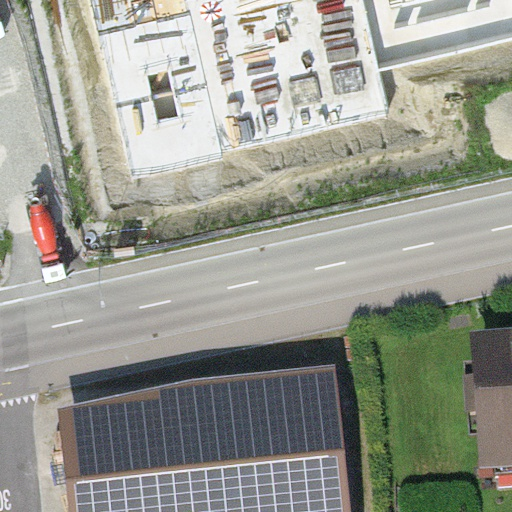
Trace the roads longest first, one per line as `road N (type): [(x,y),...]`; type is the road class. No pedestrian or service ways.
road 1 (primary): [(0,341),(511,229)]
road 2 (track): [(0,31),(66,327)]
